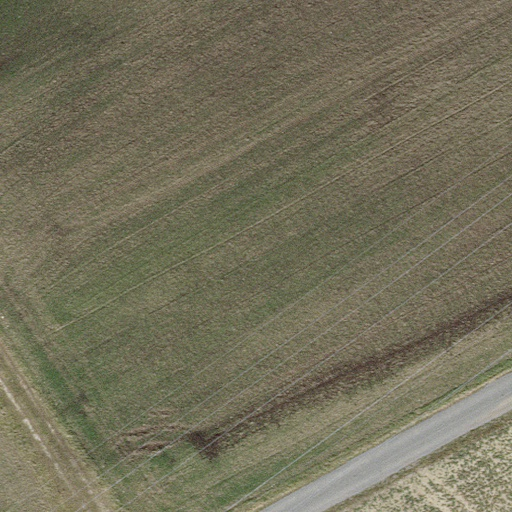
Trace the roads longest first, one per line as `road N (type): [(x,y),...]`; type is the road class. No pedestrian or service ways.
road 1 (track): [(511,401),(305,511)]
road 2 (track): [(97,511),(0,362)]
